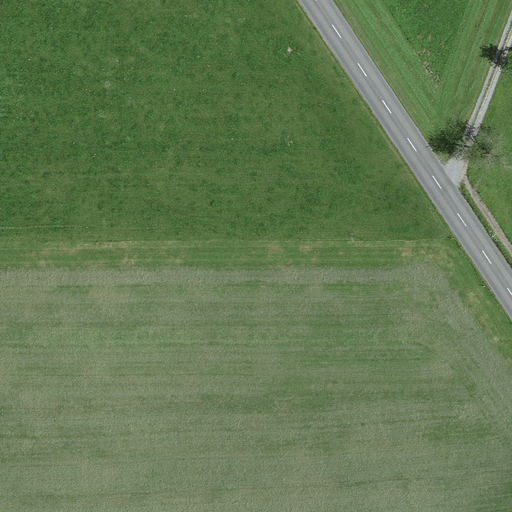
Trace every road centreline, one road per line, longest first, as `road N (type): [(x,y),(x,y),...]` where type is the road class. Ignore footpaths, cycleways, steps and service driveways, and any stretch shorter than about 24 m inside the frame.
road 1 (tertiary): [(313,0),(511,298)]
road 2 (track): [(444,198),(511,20)]
